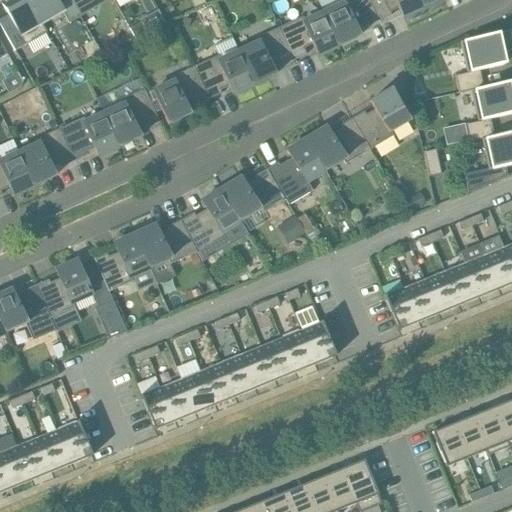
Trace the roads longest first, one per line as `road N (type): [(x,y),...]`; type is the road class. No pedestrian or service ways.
road 1 (residential): [(0,265),(163,195),(505,0)]
road 2 (residential): [(335,263),(88,359),(125,445)]
road 3 (residential): [(511,190),(335,263)]
